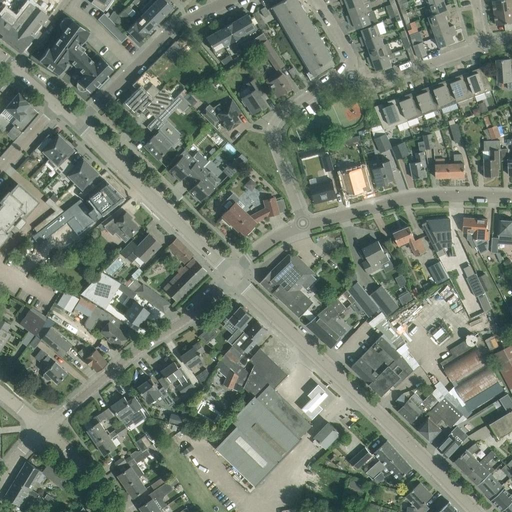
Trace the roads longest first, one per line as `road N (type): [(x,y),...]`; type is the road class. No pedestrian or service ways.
road 1 (tertiary): [(475,511),(230,272)]
road 2 (tertiary): [(45,426),(230,272)]
road 3 (residential): [(303,225),(418,197),(511,196)]
road 4 (residential): [(303,225),(274,134),(277,116),(330,76),(360,74)]
road 5 (tertiary): [(230,272),(79,126)]
road 6 (residential): [(79,126),(179,24),(229,0)]
road 7 (residential): [(360,74),(400,74),(481,41)]
